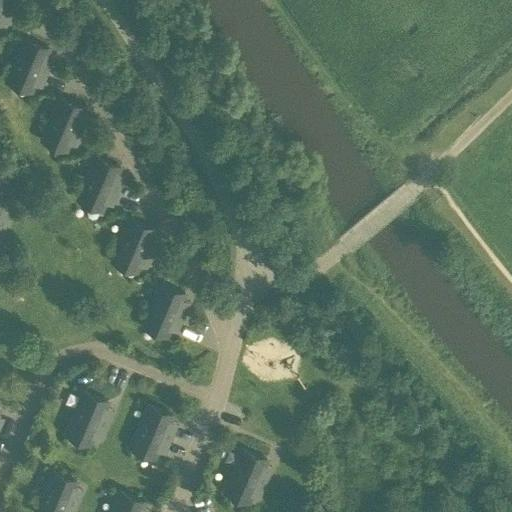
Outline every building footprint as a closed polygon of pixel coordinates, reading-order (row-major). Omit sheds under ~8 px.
[(0,0),(0,19),(5,22),(14,0),(0,0)] [(41,83),(51,59),(44,57),(48,47),(24,37),(6,79),(30,90),(34,80),(41,83)] [(76,142),(86,118),(79,115),(83,106),(59,96),(41,138),(65,148),(69,139),(76,142)] [(112,201),(122,178),(115,175),(119,166),(95,155),(77,198),(101,208),(105,199),(112,201)] [(0,232),(8,213),(2,210),(6,201),(0,198),(0,232)] [(146,263),(156,240),(150,237),(154,227),(129,217),(111,259),(136,270),(140,260),(146,263)] [(177,328),(187,304),(180,301),(184,292),(160,282),(142,324),(166,334),(170,325),(177,328)] [(100,436),(110,412),(103,410),(107,400),(83,390),(65,432),(89,443),(93,433),(100,436)] [(164,449),(174,425),(168,423),(172,413),(148,403),(130,445),(154,456),(158,446),(164,449)] [(258,494),(269,470),(262,467),(266,458),(242,447),(224,490),(248,500),(252,491),(258,494)] [(69,511),(78,492),(72,489),(76,480),(52,469),(34,511),(69,511)] [(145,511),(140,509),(144,500),(120,490),(110,511),(145,511)]
